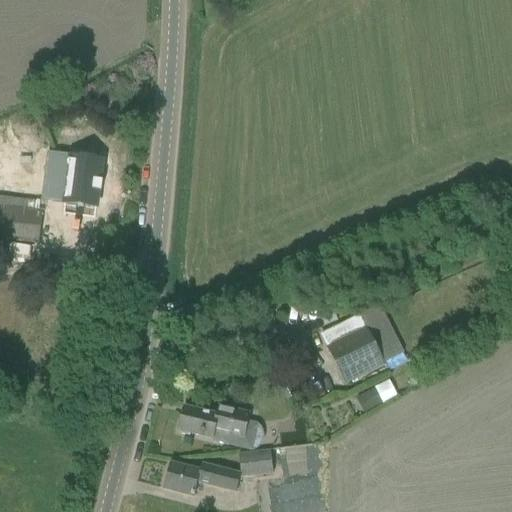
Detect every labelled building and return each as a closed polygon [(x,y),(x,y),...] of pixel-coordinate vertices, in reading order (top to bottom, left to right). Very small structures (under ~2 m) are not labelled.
[(69,159),(62,215),(93,219),(97,193),(100,193),(101,183),(98,182),(101,163),(69,159)] [(0,207),(0,239),(37,244),(41,213),(0,207)] [(398,283),(392,269),(377,275),(384,289),(398,283)] [(385,366),(359,316),(318,337),(343,387),(385,366)] [(374,390),(357,399),(364,413),(380,405),(381,407),(397,399),(388,382),(373,389),(374,390)] [(183,409),(177,432),(180,433),(180,435),(188,437),(189,435),(255,452),(257,451),(260,448),(262,445),(263,442),(263,438),(263,435),(262,431),(260,428),(257,426),(247,423),(249,415),(237,413),(218,408),(216,417),(183,409)] [(162,489),(182,494),(193,498),(197,484),(235,494),(239,479),(272,475),(269,453),(237,457),(240,476),(200,466),(198,474),(168,466),(162,489)]
